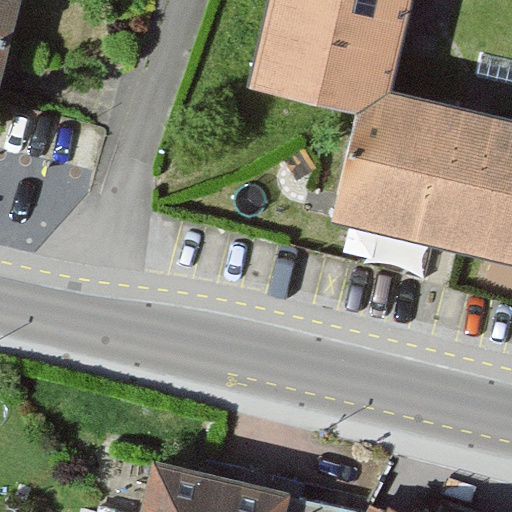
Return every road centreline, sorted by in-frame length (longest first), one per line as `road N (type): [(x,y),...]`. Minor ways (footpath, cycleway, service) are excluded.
road 1 (secondary): [(87,320),(511,417)]
road 2 (residential): [(87,320),(183,0)]
